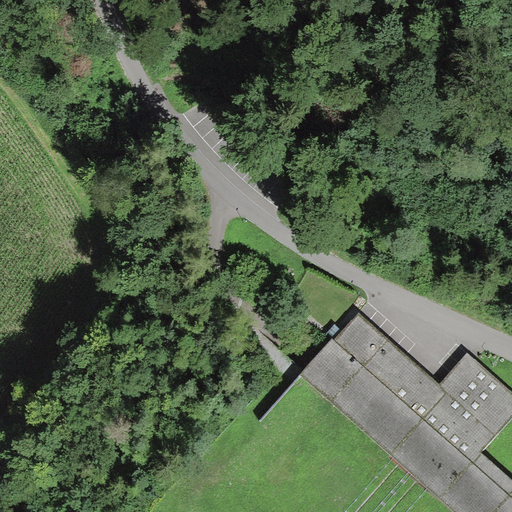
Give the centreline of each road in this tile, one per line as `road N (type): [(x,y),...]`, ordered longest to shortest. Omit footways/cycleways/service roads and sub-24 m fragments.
road 1 (unclassified): [(103,0),(169,125),(244,205),(338,266),(511,349)]
road 2 (track): [(135,69),(180,70),(304,132),(438,211),(511,266)]
road 3 (track): [(252,313),(255,335),(291,373),(163,511)]
